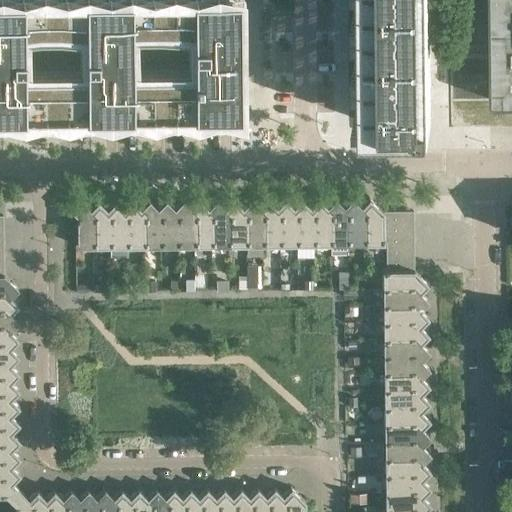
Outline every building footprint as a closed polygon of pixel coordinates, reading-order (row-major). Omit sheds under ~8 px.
[(0,0),(0,114),(239,112),(238,0),(0,0)] [(429,0),(361,0),(362,98),(362,121),(431,121),(429,0)] [(511,0),(489,0),(491,97),(491,99),(492,100),(493,101),(495,101),(511,101),(511,0)] [(476,72),(467,72),(467,82),(477,82),(476,72)] [(367,211),(361,205),(352,196),(344,205),(350,211),(350,242),(367,241),(367,211)] [(383,241),(383,240),(383,233),(383,222),(383,210),(369,196),(361,205),(367,211),(367,241),(383,241)] [(283,242),(282,212),(276,206),(268,197),(259,206),(266,212),(266,243),(283,242)] [(299,211),(293,205),(285,197),(276,206),(282,212),(283,242),(300,242),(299,211)] [(316,211),(310,205),(302,197),(293,205),(299,211),(300,242),(317,242),(316,211)] [(333,242),(333,211),(327,205),(318,197),(310,205),(316,211),(317,242),(333,242)] [(350,242),(350,211),(344,205),(335,197),(327,205),(333,211),(333,242),(350,242)] [(180,213),(174,207),(166,198),(157,207),(163,213),(164,244),(179,243),(181,243),(180,213)] [(197,212),(191,206),(182,198),(174,207),(180,213),(181,243),(179,243),(179,256),(183,256),(183,243),(197,243),(197,212)] [(214,243),(214,212),(208,206),(199,198),(191,206),(197,212),(197,243),(214,243)] [(231,212),(225,206),(216,198),(208,206),(214,212),(214,243),(231,243),(231,212)] [(249,243),(249,212),(243,206),(234,198),(225,206),(231,212),(231,243),(249,243)] [(266,243),(266,212),(259,206),(251,198),(243,206),(249,212),(249,243),(266,243)] [(96,244),(96,214),(90,208),(81,199),(72,209),(77,214),(77,245),(96,244)] [(113,213),(106,207),(98,199),(90,208),(96,214),(96,244),(113,244),(113,213)] [(130,244),(130,213),(123,207),(115,199),(106,207),(113,213),(113,244),(130,244)] [(147,213),(140,207),(132,199),(123,207),(130,213),(130,244),(147,244),(147,213)] [(163,213),(157,207),(149,199),(140,207),(147,213),(147,244),(164,244),(163,213)] [(413,221),(413,210),(383,210),(383,222),(413,221)] [(413,233),(413,221),(383,222),(383,233),(413,233)] [(413,245),(413,233),(383,233),(383,240),(386,240),(386,245),(413,245)] [(413,256),(413,245),(386,245),(386,256),(413,256)] [(413,268),(413,256),(386,256),(386,268),(413,268)] [(428,282),(413,268),(386,268),(382,268),(383,285),(414,284),(420,290),(428,282)] [(18,286),(3,272),(3,273),(0,272),(0,289),(3,289),(9,295),(18,286)] [(428,299),(420,290),(414,284),(383,285),(383,302),(414,301),(420,307),(428,299)] [(18,303),(9,295),(3,289),(0,289),(0,305),(4,306),(10,312),(18,303)] [(428,316),(420,307),(414,301),(383,302),(383,319),(414,318),(420,324),(428,316)] [(18,320),(10,312),(4,306),(0,305),(0,322),(4,323),(10,329),(18,320)] [(428,332),(420,324),(414,318),(383,319),(383,335),(414,335),(420,341),(428,332)] [(14,332),(10,329),(4,323),(0,322),(0,339),(4,340),(10,345),(18,337),(14,332)] [(429,349),(420,341),(414,335),(383,335),(383,352),(414,352),(420,358),(429,349)] [(18,354),(10,345),(4,340),(0,339),(0,356),(4,356),(10,362),(18,354)] [(429,366),(420,358),(414,352),(383,352),(384,369),(415,369),(420,375),(429,366)] [(18,371),(10,362),(4,356),(0,356),(0,373),(4,373),(10,379),(18,371)] [(429,383),(420,375),(415,369),(384,369),(384,386),(415,386),(421,392),(429,383)] [(19,388),(10,379),(4,373),(0,373),(0,390),(4,390),(10,396),(19,388)] [(429,400),(421,392),(415,386),(384,386),(384,403),(415,403),(421,408),(429,400)] [(19,404),(10,396),(4,390),(0,390),(0,407),(5,407),(11,413),(19,404)] [(429,417),(421,408),(415,403),(384,403),(384,420),(415,419),(421,425),(429,417)] [(19,421),(11,413),(5,407),(0,407),(0,424),(5,424),(11,430),(19,421)] [(430,435),(420,426),(421,425),(415,419),(384,420),(384,438),(415,437),(421,443),(430,435)] [(19,438),(11,430),(5,424),(0,424),(0,440),(5,441),(11,447),(19,438)] [(430,451),(421,443),(415,437),(384,438),(385,455),(415,454),(421,460),(430,451)] [(19,455),(11,447),(5,441),(0,440),(0,457),(5,458),(11,464),(19,455)] [(430,468),(421,460),(415,454),(385,455),(385,471),(416,471),(422,477),(430,468)] [(19,472),(11,464),(5,458),(0,457),(0,474),(5,475),(11,481),(19,472)] [(430,485),(422,477),(416,471),(385,471),(385,488),(416,488),(422,494),(430,485)] [(16,485),(11,481),(5,475),(0,474),(0,493),(5,493),(10,498),(19,489),(16,485)] [(304,511),(305,500),(305,499),(290,485),(282,494),(288,500),(288,511),(304,511)] [(220,511),(221,501),(214,495),(206,486),(198,495),(204,501),(203,511),(220,511)] [(237,511),(238,500),(231,494),(223,486),(214,495),(221,501),(220,511),(237,511)] [(254,511),(254,500),(248,494),(240,486),(231,494),(238,500),(237,511),(254,511)] [(271,511),(271,500),(265,494),(257,486),(248,494),(254,500),(254,511),(271,511)] [(288,511),(288,500),(282,494),(273,486),(265,494),(271,500),(271,511),(288,511)] [(118,511),(118,502),(112,496),(104,487),(95,496),(102,502),(101,511),(118,511)] [(135,511),(135,502),(129,496),(121,487),(112,496),(118,502),(118,511),(135,511)] [(152,511),(152,501),(146,495),(137,487),(129,496),(135,502),(135,511),(152,511)] [(170,511),(170,501),(164,495),(155,487),(146,495),(152,501),(152,511),(170,511)] [(187,511),(187,501),(181,495),(172,487),(164,495),(170,501),(170,511),(187,511)] [(203,511),(204,501),(198,495),(189,487),(181,495),(187,501),(187,511),(203,511)] [(51,511),(51,503),(45,496),(36,488),(28,497),(34,503),(34,511),(51,511)] [(67,511),(68,502),(62,496),(53,488),(45,496),(51,503),(51,511),(67,511)] [(84,511),(85,502),(78,496),(70,488),(62,496),(68,502),(67,511),(84,511)] [(101,511),(102,502),(95,496),(87,488),(78,496),(85,502),(84,511),(101,511)] [(430,502),(422,494),(416,488),(385,488),(385,505),(416,505),(422,511),(430,502)] [(34,511),(34,503),(28,497),(19,489),(10,498),(15,503),(15,511),(34,511)]
